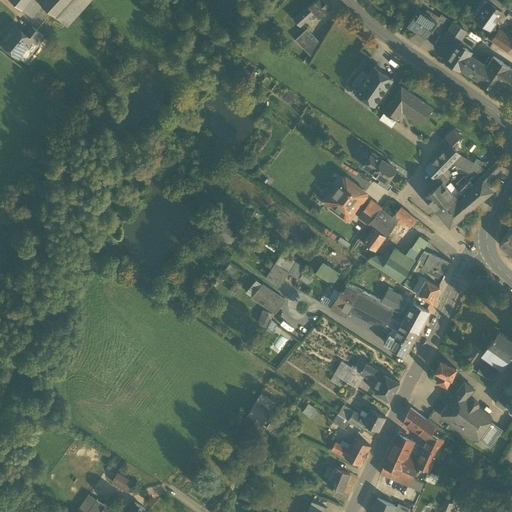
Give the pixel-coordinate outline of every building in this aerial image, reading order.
[(9,0),(22,10),(29,0),(34,0),(40,4),(43,0),(9,0)] [(40,4),(34,0),(29,0),(22,10),(31,17),(41,5),(40,4)] [(69,0),(43,0),(40,4),(41,5),(48,11),(54,16),(69,0)] [(69,0),(54,16),(65,24),(86,0),(69,0)] [(324,0),(316,0),(309,7),(315,13),(319,17),(330,6),(324,0)] [(510,8),(499,0),(494,6),(502,11),(501,12),(505,15),(510,8)] [(488,2),(476,19),(489,29),(501,12),(502,11),(494,6),(488,1),(488,2)] [(41,5),(31,17),(38,23),(48,11),(41,5)] [(309,7),(302,13),(307,19),(315,13),(309,7)] [(93,8),(87,14),(92,19),(98,12),(93,8)] [(436,23),(417,10),(407,26),(426,39),(432,30),(437,23),(436,23)] [(302,13),(294,21),(299,27),(307,19),(302,13)] [(447,19),(441,15),(436,23),(437,23),(432,30),(438,33),(447,19)] [(447,19),(438,33),(444,38),(453,23),(447,19)] [(437,50),(449,58),(447,60),(459,69),(460,68),(468,56),(470,52),(458,44),(466,32),(453,23),(444,38),(437,50)] [(25,34),(16,26),(11,31),(11,34),(9,37),(6,37),(1,43),(8,48),(9,51),(12,54),(15,54),(17,55),(23,48),(25,48),(26,48),(32,40),(32,39),(25,34)] [(41,34),(31,26),(25,34),(32,39),(32,40),(35,42),(41,34)] [(319,43),(307,30),(295,41),(310,57),(319,43)] [(511,44),(511,39),(498,30),(490,41),(507,52),(511,44)] [(484,65),(468,56),(460,68),(478,79),(478,80),(483,72),(480,70),(484,65)] [(494,57),(486,67),(484,65),(480,70),(483,72),(478,80),(495,92),(499,85),(511,68),(494,57)] [(368,77),(358,92),(376,103),(391,80),(374,68),(368,77)] [(511,69),(511,68),(499,85),(511,94),(511,69)] [(361,72),(351,87),(356,91),(357,91),(358,92),(368,77),(361,72)] [(434,109),(401,87),(391,102),(383,113),(391,118),(394,120),(401,110),(423,125),(434,109)] [(453,130),(441,142),(446,147),(447,146),(449,148),(461,136),(453,130)] [(446,147),(426,168),(436,177),(458,154),(449,148),(447,146),(446,147)] [(372,153),(363,166),(372,173),(381,159),(372,153)] [(476,158),(473,163),(480,166),(482,162),(476,158)] [(395,169),(381,159),(372,173),(380,178),(386,182),(387,182),(395,169)] [(461,189),(457,193),(470,208),(484,197),(483,196),(490,189),(484,182),(499,169),(500,164),(497,161),(474,185),(470,181),(468,183),(468,182),(461,189)] [(386,182),(380,178),(377,184),(388,191),(391,185),(387,182),(386,182)] [(364,193),(346,179),(343,179),(336,188),(340,191),(330,205),(346,217),(350,216),(353,213),(352,210),(359,201),(362,200),(365,196),(364,193)] [(453,196),(442,183),(425,197),(438,212),(454,198),(453,196)] [(470,208),(457,193),(453,196),(454,198),(438,212),(449,226),(470,208)] [(371,201),(359,217),(369,224),(381,209),(371,201)] [(416,219),(401,206),(395,214),(410,227),(413,223),(416,219)] [(397,221),(381,209),(369,224),(373,228),(385,237),(397,221)] [(230,223),(222,237),(232,242),(240,229),(230,223)] [(368,235),(363,241),(372,249),(376,248),(385,237),(373,228),(368,235)] [(511,230),(511,231),(499,244),(511,255),(511,230)] [(364,232),(359,238),(363,241),(368,235),(364,232)] [(420,237),(401,264),(409,269),(427,242),(420,237)] [(314,238),(302,254),(309,259),(321,243),(314,238)] [(450,264),(424,251),(417,261),(418,262),(413,270),(422,276),(428,267),(445,275),(450,264)] [(385,261),(375,254),(371,255),(368,260),(381,269),(385,261)] [(401,264),(389,256),(385,261),(381,269),(401,282),(409,269),(401,264)] [(325,259),(316,273),(334,284),(342,270),(325,259)] [(288,271),(282,266),(272,281),(279,285),(288,271)] [(300,276),(309,281),(313,274),(304,269),(300,276)] [(439,287),(426,279),(417,293),(432,302),(439,287)] [(406,314),(395,308),(401,297),(389,290),(383,301),(350,283),(348,288),(358,293),(393,312),(389,318),(400,324),(402,322),(406,314)] [(285,299),(263,284),(254,296),(276,311),(285,299)] [(348,288),(346,287),(342,290),(341,290),(332,307),(338,310),(338,311),(347,316),(347,315),(350,311),(348,310),(358,293),(348,288)] [(393,312),(358,293),(348,310),(350,311),(383,329),(389,318),(393,312)] [(428,310),(401,296),(401,297),(395,308),(406,314),(402,322),(417,331),(428,310)] [(383,329),(350,311),(347,315),(386,337),(389,332),(383,329)] [(417,331),(402,322),(400,324),(389,318),(383,329),(389,332),(397,337),(410,344),(417,331)] [(511,340),(498,330),(482,353),(502,367),(511,352),(511,340)] [(397,337),(389,332),(386,337),(385,339),(393,343),(397,337)] [(410,344),(397,337),(393,343),(392,345),(405,353),(410,344)] [(474,344),(462,361),(466,365),(468,365),(479,348),(474,344)] [(366,362),(359,359),(355,366),(361,370),(366,362)] [(353,368),(341,360),(334,373),(346,381),(350,373),(353,368)] [(456,368),(440,360),(435,372),(440,374),(436,382),(446,387),(450,379),(451,379),(456,368)] [(399,382),(366,362),(361,370),(365,373),(377,380),(375,384),(378,385),(374,391),(388,400),(399,382)] [(496,373),(481,365),(477,371),(492,379),(496,373)] [(361,370),(355,366),(353,368),(350,373),(361,380),(365,373),(361,370)] [(361,380),(350,373),(346,381),(356,388),(361,380)] [(511,380),(509,384),(507,385),(495,402),(503,408),(505,406),(508,409),(510,408),(511,408),(511,380)] [(469,400),(466,398),(473,388),(464,381),(454,395),(456,396),(453,399),(453,400),(450,400),(442,411),(442,416),(472,438),(478,437),(491,419),(490,414),(481,407),(480,409),(478,407),(479,405),(478,400),(475,398),(470,399),(469,400)] [(276,401),(261,391),(255,400),(271,410),(276,401)] [(271,410),(255,400),(245,416),(253,421),(254,419),(262,424),(271,410)] [(308,402),(303,411),(314,418),(320,409),(308,402)] [(354,411),(344,404),(338,413),(348,420),(354,411)] [(416,430),(422,416),(411,407),(404,422),(416,430)] [(366,418),(363,423),(378,431),(385,417),(370,409),(366,418)] [(366,418),(354,411),(348,420),(351,422),(361,428),(363,423),(366,418)] [(348,420),(338,413),(333,420),(346,429),(351,422),(348,420)] [(434,425),(422,416),(416,430),(427,439),(429,434),(430,434),(434,425)] [(504,428),(491,419),(478,437),(491,446),(504,428)] [(276,424),(271,421),(265,430),(271,433),(276,424)] [(284,425),(278,421),(276,424),(271,433),(276,437),(284,425)] [(399,434),(398,434),(384,464),(400,471),(401,468),(405,457),(413,442),(413,441),(399,434)] [(427,439),(416,462),(430,468),(443,440),(430,434),(429,434),(427,439)] [(348,451),(345,455),(360,464),(370,445),(355,437),(348,451)] [(343,446),(335,442),(332,448),(345,455),(348,451),(342,448),(343,446)] [(448,447),(443,445),(435,461),(440,463),(448,447)] [(416,462),(405,457),(401,468),(414,475),(415,475),(421,464),(416,462)] [(400,471),(384,464),(380,474),(408,486),(414,475),(401,468),(400,471)] [(336,468),(332,479),(329,478),(327,484),(342,491),(350,473),(336,468)] [(133,483),(117,473),(112,481),(127,491),(133,483)] [(89,495),(77,511),(88,511),(97,499),(89,495)] [(101,511),(106,506),(97,499),(88,511),(101,511)] [(392,511),(395,506),(377,499),(371,511),(392,511)] [(128,511),(115,511),(113,510),(111,511),(142,511),(145,509),(135,503),(128,511)] [(319,511),(322,507),(312,503),(310,508),(318,511),(319,511)] [(399,503),(395,511),(408,511),(411,508),(399,503)]
